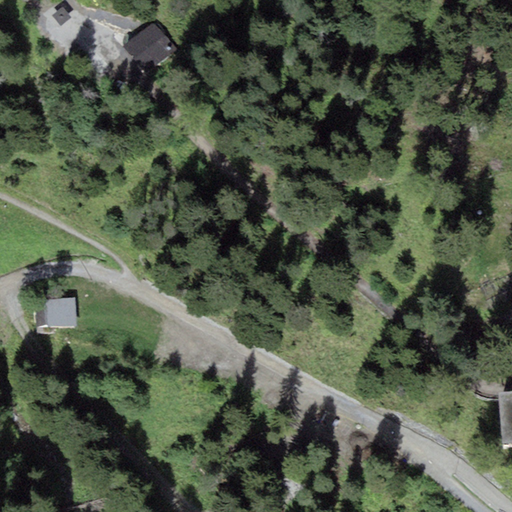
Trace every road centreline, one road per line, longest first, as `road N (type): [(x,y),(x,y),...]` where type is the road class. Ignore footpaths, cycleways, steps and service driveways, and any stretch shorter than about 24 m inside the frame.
road 1 (track): [(511,509),(462,471),(132,281)]
road 2 (track): [(132,281),(69,268),(0,281)]
